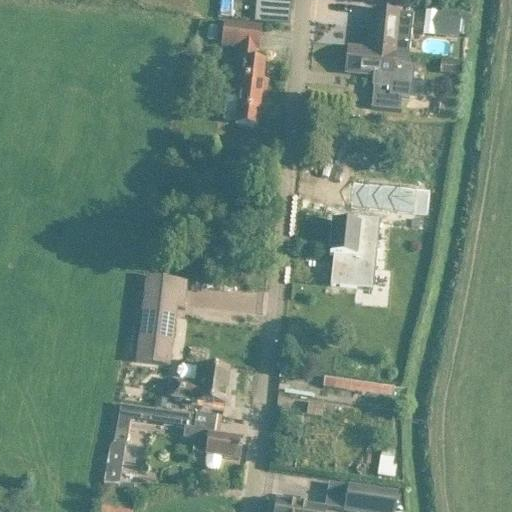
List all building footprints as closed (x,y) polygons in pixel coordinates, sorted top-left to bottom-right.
[(452,7),(452,16),(475,16),(475,7),(452,7)] [(374,88),(389,89),(392,56),(408,57),(410,32),(412,17),(373,13),(371,34),(373,34),(372,52),(348,50),(345,75),(375,78),(374,88)] [(221,49),(240,52),(236,97),(224,96),(222,120),(223,122),(233,123),(233,126),(257,129),(265,64),(254,63),(256,52),(257,52),(260,29),(224,24),(221,49)] [(415,90),(449,91),(449,78),(416,77),(415,90)] [(409,99),(408,110),(436,113),(437,102),(409,99)] [(350,184),(347,211),(422,219),(425,192),(350,184)] [(356,248),(379,250),(381,223),(359,221),(359,227),(333,224),(329,257),(355,260),(356,248)] [(410,320),(417,277),(392,272),(384,317),(410,320)] [(135,364),(149,366),(169,368),(176,311),(183,312),(186,284),(148,280),(135,364)] [(315,367),(315,355),(295,355),(295,367),(315,367)] [(338,372),(356,373),(355,379),(407,381),(408,364),(339,361),(338,372)] [(204,404),(224,407),(229,373),(200,369),(198,386),(172,383),(170,400),(204,404)] [(394,391),(324,380),(322,389),(393,400),(394,391)] [(216,419),(197,417),(121,407),(114,444),(110,449),(103,492),(119,492),(126,447),(130,422),(185,430),(183,441),(194,443),(192,455),(206,457),(205,466),(205,471),(209,473),(214,474),(218,472),(220,468),(221,460),(239,462),(241,442),(214,438),(216,419)] [(393,439),(392,460),(409,461),(410,440),(393,439)] [(311,497),(314,488),(295,483),(292,492),(311,497)] [(394,511),(397,496),(348,488),(343,511),(394,511)]
